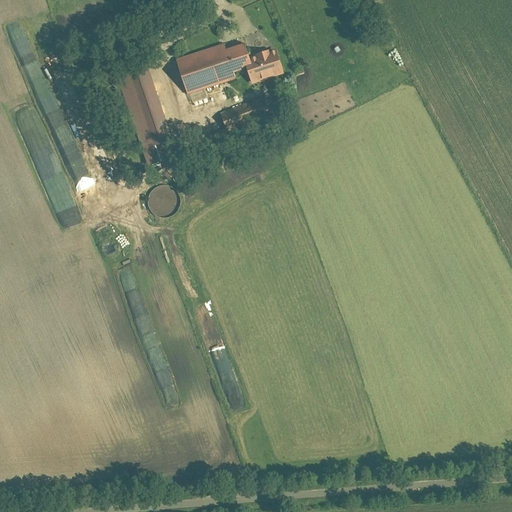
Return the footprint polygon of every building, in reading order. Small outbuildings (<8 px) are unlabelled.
[(170,54),(182,97),(234,82),(231,74),(245,70),(250,86),(284,76),(277,50),(247,58),(243,43),(226,48),(224,39),(170,54)] [(116,80),(136,149),(166,140),(146,72),(116,80)] [(195,103),(209,99),(207,90),(193,94),(195,103)] [(262,96),(220,112),(227,130),(269,114),(262,96)] [(181,200),(179,195),(175,190),(170,187),(165,186),(159,187),(154,189),(151,193),(148,197),(147,203),(148,208),(150,213),(154,217),(159,220),(165,220),(170,219),(175,216),(179,212),(181,206),(181,200)]
